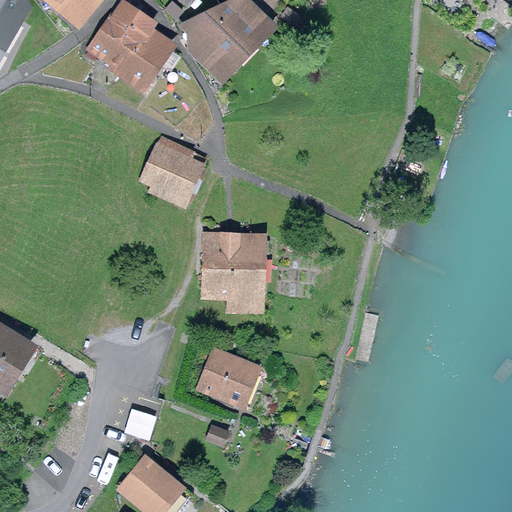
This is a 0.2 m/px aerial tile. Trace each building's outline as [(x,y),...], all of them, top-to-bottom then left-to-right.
[(0,0),(0,38),(20,5),(10,0),(0,0)] [(49,0),(77,23),(96,0),(49,0)] [(199,54),(220,74),(265,28),(238,0),(189,24),(197,33),(192,37),(192,44),(199,49),(199,54)] [(122,3),(91,47),(120,67),(117,72),(143,91),(151,79),(147,76),(170,45),(147,29),(151,24),(122,3)] [(151,191),(183,206),(201,166),(184,159),(188,150),(163,138),(144,179),(154,184),(151,191)] [(260,310),(263,238),(205,235),(202,298),(214,299),(215,289),(233,289),(232,309),(260,310)] [(0,382),(3,385),(25,347),(0,331),(0,382)] [(215,353),(201,387),(239,403),(254,369),(215,353)] [(133,401),(127,427),(152,433),(158,407),(133,401)] [(126,488),(154,511),(176,511),(187,499),(146,465),(126,488)]
